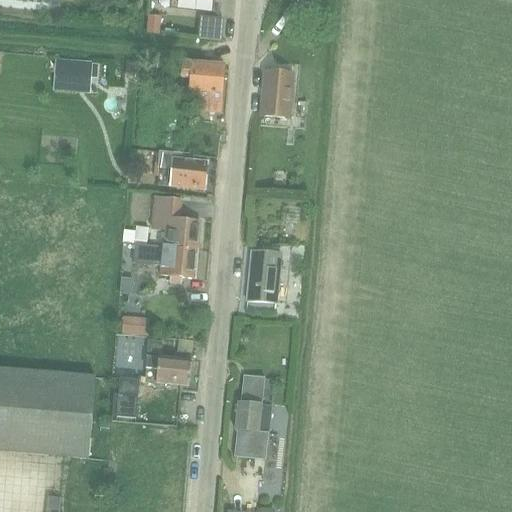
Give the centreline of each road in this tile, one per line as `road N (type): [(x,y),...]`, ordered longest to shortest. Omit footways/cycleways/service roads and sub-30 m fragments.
road 1 (residential): [(201,511),(246,0)]
road 2 (track): [(0,41),(240,56)]
